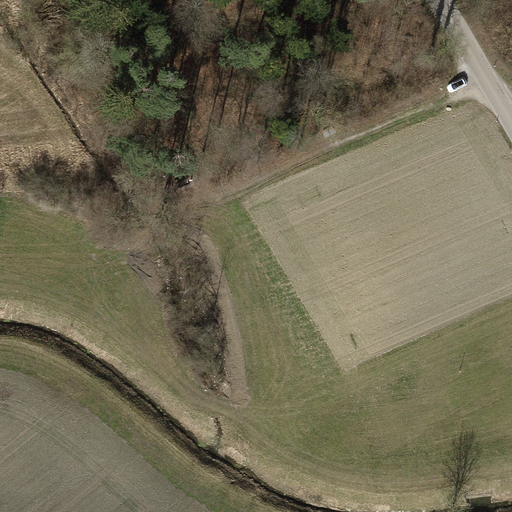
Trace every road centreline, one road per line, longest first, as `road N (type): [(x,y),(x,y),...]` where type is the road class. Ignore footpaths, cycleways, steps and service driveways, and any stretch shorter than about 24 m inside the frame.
road 1 (track): [(488,80),(187,213)]
road 2 (tertiary): [(511,120),(440,0)]
